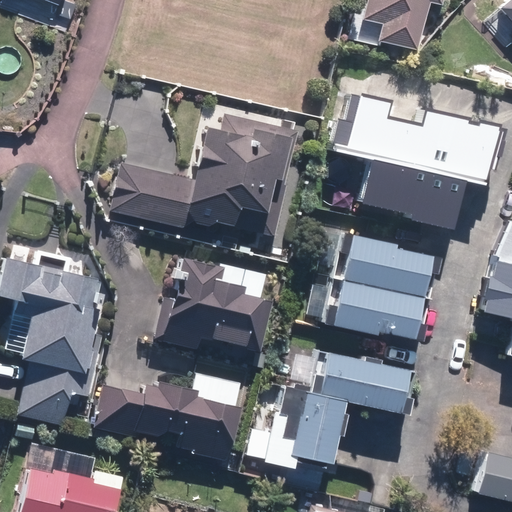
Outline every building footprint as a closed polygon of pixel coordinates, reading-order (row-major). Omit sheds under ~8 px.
[(427,3),(428,0),(357,0),(347,39),(407,55),(420,2),(427,3)] [(511,0),(505,0),(491,16),(511,36),(511,0)] [(472,189),(485,131),(447,122),(441,148),(403,139),(405,131),(369,123),(373,105),(340,98),(334,126),(325,124),(318,155),(355,163),(345,209),(440,231),(451,184),(472,189)] [(211,226),(262,238),(286,133),(218,117),(214,134),(196,130),(185,178),(112,162),(100,210),(209,235),(211,226)] [(511,210),(506,224),(494,221),(484,264),(480,281),(474,280),(469,300),(476,301),(473,313),(506,321),(511,321),(511,179),(508,189),(511,190),(511,210)] [(382,244),(339,236),(322,328),(399,342),(415,257),(381,250),(382,244)] [(12,411),(71,425),(92,335),(80,332),(92,283),(58,275),(62,259),(28,251),(25,267),(0,261),(0,303),(21,308),(8,361),(23,365),(12,411)] [(194,339),(250,352),(261,304),(231,297),(233,287),(208,281),(211,268),(170,258),(151,339),(192,348),(194,339)] [(511,459),(473,451),(462,499),(511,509),(511,321),(506,321),(497,362),(511,365),(511,459)] [(397,416),(406,369),(312,351),(304,393),(278,388),(268,439),(281,442),(278,459),(316,466),(328,403),(397,416)] [(132,394),(97,386),(88,427),(217,457),(235,383),(187,372),(183,388),(136,377),(132,394)] [(109,511),(116,480),(84,473),(87,458),(23,443),(7,511),(109,511)] [(347,511),(307,502),(304,511),(347,511)]
